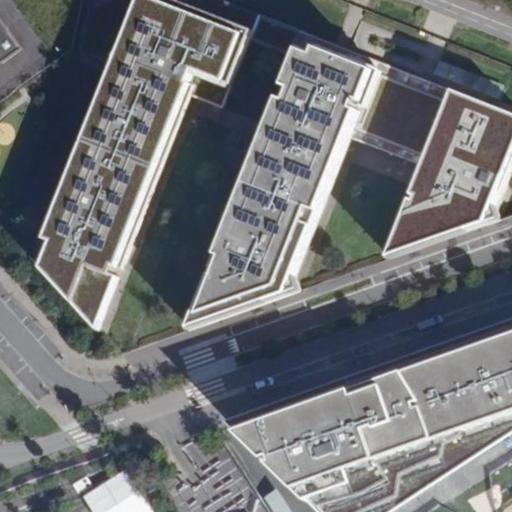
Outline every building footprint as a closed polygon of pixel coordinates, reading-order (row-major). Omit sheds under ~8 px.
[(55,242),(44,270),(62,290),(64,285),(102,326),(121,278),(114,275),(117,268),(124,271),(192,97),(224,109),(250,41),(260,17),(222,3),(213,24),(209,22),(212,17),(204,14),(201,19),(151,0),(141,0),(132,24),(139,27),(136,32),(125,28),(117,30),(97,23),(90,56),(116,65),(65,196),(61,194),(45,237),(55,242)] [(78,51),(90,56),(97,23),(117,30),(125,28),(136,32),(139,27),(132,24),(141,0),(151,0),(201,19),(204,14),(212,17),(209,22),(213,24),(222,3),(214,0),(109,0),(101,3),(87,9),(78,51)] [(0,63),(22,47),(0,17),(0,63)] [(453,103),(456,94),(260,17),(250,41),(298,60),(301,52),(316,58),(318,52),(421,90),(453,103)] [(511,166),(511,115),(456,94),(453,103),(421,90),(318,52),(316,58),(301,52),(298,60),(196,319),(293,286),(351,137),(354,130),(430,159),(428,166),(397,248),(494,215),(511,166)] [(354,130),(351,137),(428,166),(430,159),(354,130)] [(494,215),(397,248),(392,259),(500,221),(494,215)] [(100,331),(102,326),(64,285),(62,290),(100,331)] [(511,332),(266,419),(268,424),(245,432),(326,511),(386,511),(511,429),(511,332)]
